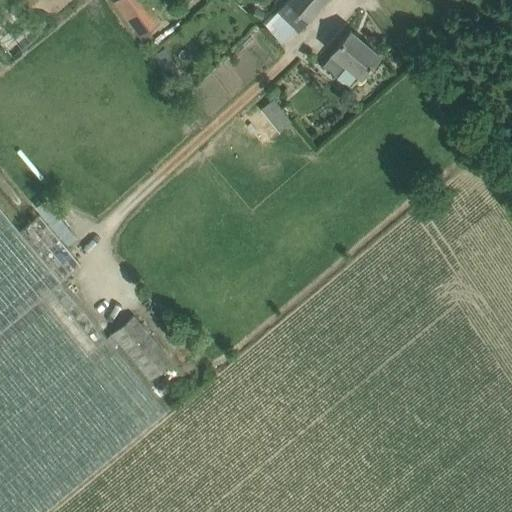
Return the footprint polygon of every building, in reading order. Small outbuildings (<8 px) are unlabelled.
[(144,0),(112,0),(138,36),(159,22),(144,0)] [(328,0),(289,0),(287,4),(308,23),(328,0)] [(308,23),(287,4),(278,14),(299,33),(308,23)] [(323,65),(335,76),(346,63),(361,76),(379,55),(350,31),(332,52),(333,53),(323,65)] [(164,47),(153,55),(166,73),(177,65),(164,47)] [(263,108),(278,130),(292,120),(277,98),(263,108)] [(0,511),(48,511),(170,412),(63,283),(84,266),(42,215),(21,232),(0,206),(0,511)] [(135,316),(113,334),(120,342),(150,378),(172,360),(135,316)]
